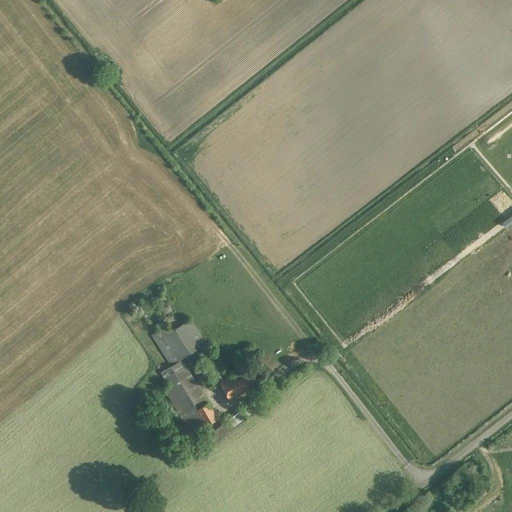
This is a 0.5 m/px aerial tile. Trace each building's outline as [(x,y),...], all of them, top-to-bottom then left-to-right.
[(507,220),(488,234),(491,238),(508,226),(507,224),(509,223),(507,220)] [(164,315),(173,310),(163,294),(154,298),(164,315)] [(162,388),(182,419),(191,435),(219,418),(183,358),(186,357),(192,366),(193,365),(195,369),(200,368),(198,363),(195,364),(202,360),(207,368),(208,367),(215,380),(227,373),(209,341),(206,342),(191,318),(172,331),(168,325),(152,335),(171,366),(160,373),(168,385),(162,388)] [(243,363),(258,356),(253,346),(238,353),(243,363)] [(220,381),(230,399),(256,385),(247,367),(220,381)] [(226,418),(228,420),(204,438),(210,446),(234,427),(265,404),(271,400),(264,391),(244,406),(243,404),(226,418)]
